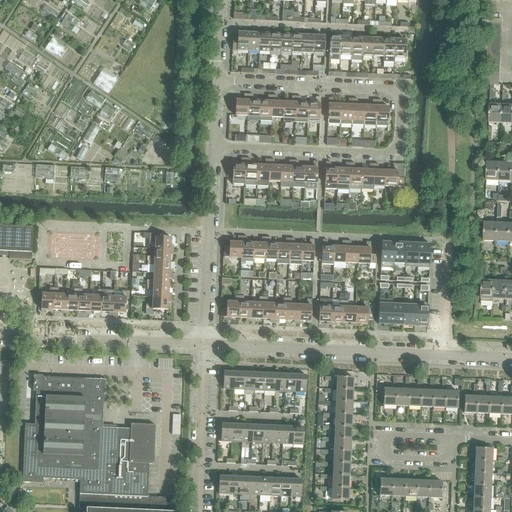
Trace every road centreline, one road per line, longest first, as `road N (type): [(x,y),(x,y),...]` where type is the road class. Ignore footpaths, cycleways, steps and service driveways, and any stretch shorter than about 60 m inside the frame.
road 1 (residential): [(212,146),(391,153),(397,144),(394,89),(216,81)]
road 2 (residential): [(203,347),(445,357)]
road 3 (residential): [(0,337),(203,347)]
road 4 (residential): [(203,347),(212,146)]
road 5 (residential): [(196,511),(203,347)]
road 6 (residential): [(448,438),(390,434),(382,449),(387,457),(438,460),(447,453)]
